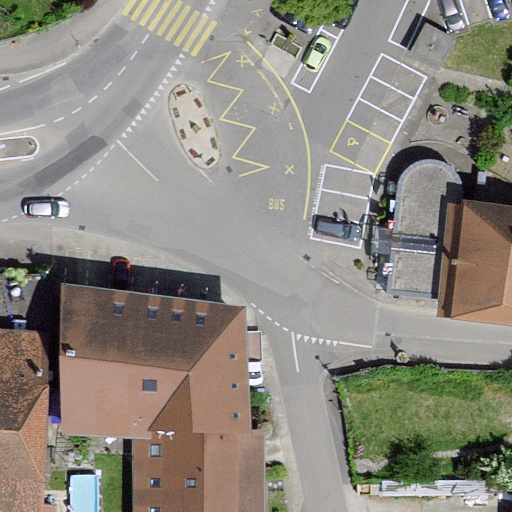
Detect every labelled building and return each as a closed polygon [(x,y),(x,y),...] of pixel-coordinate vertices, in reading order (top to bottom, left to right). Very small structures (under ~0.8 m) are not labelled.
[(423,30),(409,59),(438,73),(452,43),(423,30)] [(388,299),(450,306),(461,205),(461,182),(450,169),(436,162),(425,162),(406,171),(400,187),(391,272),(388,299)] [(511,213),(461,205),(450,306),(452,314),(511,318),(511,213)] [(239,314),(68,293),(67,428),(137,432),(139,511),(255,511),(256,436),(244,436),(239,314)] [(37,511),(43,364),(33,339),(0,336),(0,511),(37,511)] [(511,511),(511,483),(501,480),(495,511),(511,511)]
